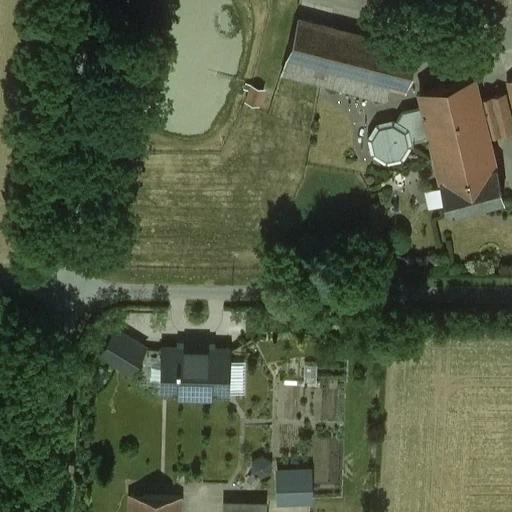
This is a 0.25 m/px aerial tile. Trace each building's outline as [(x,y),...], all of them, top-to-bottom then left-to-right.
[(511,0),(464,0),(467,20),(511,14),(511,0)] [(396,41),(276,16),(265,68),(385,93),(396,41)] [(440,180),(495,167),(490,139),(511,134),(511,77),(507,78),(509,89),(483,94),(477,78),(421,90),(423,104),(398,118),(377,121),(368,136),(381,158),(408,156),(415,139),(431,138),(440,180)] [(245,101),(261,104),(265,86),(248,83),(245,101)] [(502,201),(495,167),(440,180),(447,211),(502,201)] [(128,370),(145,342),(111,321),(94,349),(128,370)] [(152,390),(243,392),(244,356),(229,355),(229,344),(154,342),(152,390)] [(327,388),(327,418),(337,418),(338,388),(327,388)] [(211,462),(211,396),(153,397),(154,462),(211,462)] [(281,506),(324,504),(323,488),(331,488),(329,463),(279,466),(281,506)] [(165,511),(166,497),(106,498),(106,511),(165,511)]
